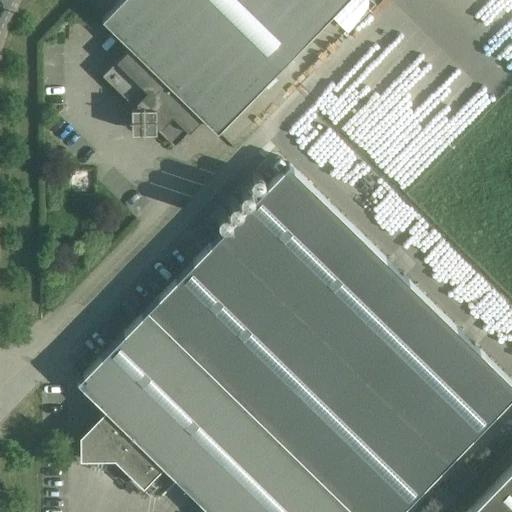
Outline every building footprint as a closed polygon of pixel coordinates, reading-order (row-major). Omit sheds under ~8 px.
[(217,130),(343,0),(117,0),(101,17),(130,45),(102,74),(135,106),(130,106),(131,131),(155,130),(156,126),(174,145),(202,116),(217,130)] [(163,464),(212,511),(396,511),(511,394),(511,380),(288,162),(76,379),(105,408),(79,434),(80,458),(114,457),(143,485),(163,464)] [(511,303),(510,302),(498,313),(510,325),(505,330),(511,336),(511,303)] [(511,511),(511,463),(464,511),(511,511)] [(87,511),(88,486),(45,485),(45,511),(87,511)]
